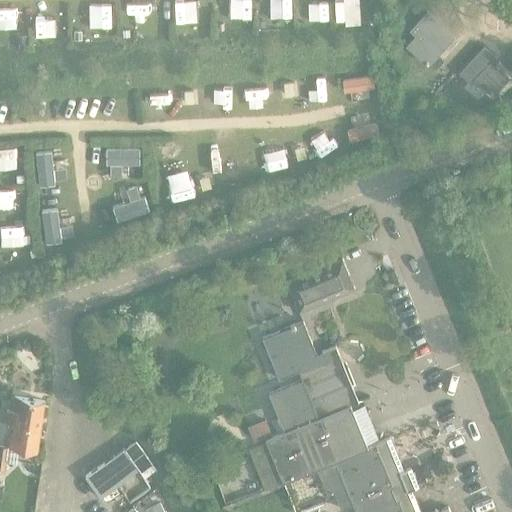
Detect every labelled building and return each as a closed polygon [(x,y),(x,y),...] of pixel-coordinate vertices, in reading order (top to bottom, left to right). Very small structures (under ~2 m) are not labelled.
[(410,30),(416,35),(407,46),(426,63),(452,35),(426,12),(410,30)] [(25,36),(16,36),(17,45),(22,45),(26,45),(25,36)] [(489,60),(493,56),(483,46),(459,72),(469,81),(473,78),(491,94),(507,76),(489,60)] [(353,288),(341,258),(286,281),(298,311),(353,288)] [(267,393),(283,431),(316,418),(317,418),(349,404),(349,405),(357,402),(334,345),(315,353),(302,321),(261,337),(278,378),(297,370),(301,380),(267,393)] [(9,422),(6,443),(7,443),(35,448),(42,399),(18,396),(13,396),(11,410),(5,409),(4,421),(9,422)] [(281,482),(334,460),(333,460),(366,446),(349,405),(349,404),(317,418),(316,418),(283,431),(264,439),(281,482)] [(247,425),(253,441),(271,434),(264,418),(247,425)] [(316,468),(327,494),(334,491),(341,508),(352,504),(354,511),(449,511),(447,506),(433,511),(419,511),(410,489),(417,485),(410,467),(402,470),(389,437),(374,443),(374,442),(366,446),(333,460),(334,460),(316,468)] [(123,448),(85,475),(100,496),(117,484),(137,469),(138,469),(123,448)] [(228,503),(221,506),(222,511),(229,511),(232,511),(228,503)]
